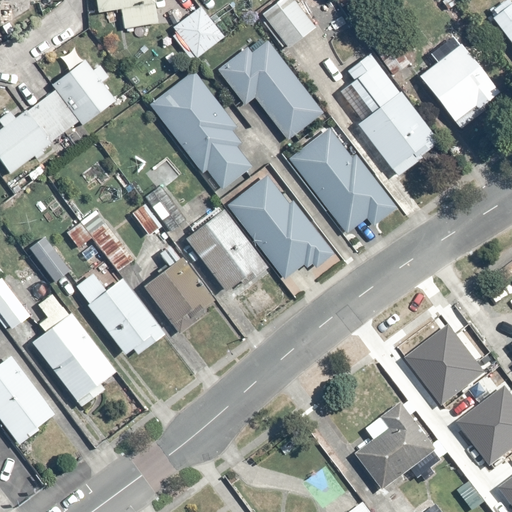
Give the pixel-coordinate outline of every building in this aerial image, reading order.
[(92,0),(95,12),(118,8),(121,29),(158,23),(153,0),(92,0)] [(314,27),(292,0),(277,0),(259,15),(286,49),(314,27)] [(511,0),(509,3),(506,0),(505,0),(491,11),(493,15),(490,18),(511,47),(511,0)] [(222,37),(198,6),(169,28),(192,60),(222,37)] [(321,113),(261,36),(216,71),(242,105),(252,97),(285,140),(321,113)] [(458,43),(417,75),(458,128),(481,111),(477,106),(496,92),(458,43)] [(370,113),(355,125),(397,179),(419,161),(415,155),(435,140),(368,53),(341,74),(370,113)] [(113,99),(101,84),(112,76),(100,61),(90,69),(80,57),(46,84),(50,90),(15,117),(10,110),(0,117),(0,165),(7,175),(76,121),(80,125),(113,99)] [(230,130),(235,126),(192,70),(148,104),(200,172),(203,169),(220,190),(251,166),(234,145),(239,142),(230,130)] [(355,163),(329,128),(287,159),(343,234),(364,218),(370,225),(394,208),(358,161),(355,163)] [(299,265),(302,270),(309,265),(312,268),(314,266),(332,253),(292,201),(288,204),(266,175),(226,206),(281,279),(299,265)] [(143,203),(129,214),(146,237),(160,227),(143,203)] [(263,265),(220,206),(180,236),(223,295),(263,265)] [(135,260),(95,209),(65,233),(82,256),(95,246),(117,274),(135,260)] [(184,223),(175,210),(161,220),(170,233),(184,223)] [(42,234),(26,247),(54,283),(71,270),(42,234)] [(169,326),(210,299),(172,243),(156,253),(165,266),(139,283),(169,326)] [(108,286),(93,265),(68,284),(122,355),(130,348),(134,353),(161,333),(119,278),(108,286)] [(28,316),(0,277),(0,318),(8,330),(28,316)] [(42,331),(28,342),(79,408),(104,389),(100,384),(114,373),(51,292),(36,304),(45,317),(36,324),(42,331)] [(54,412),(10,352),(0,359),(0,423),(14,442),(54,412)] [(438,374),(429,381),(427,379),(404,395),(437,443),(455,431),(458,434),(470,425),(468,422),(496,402),(493,397),(498,393),(491,383),(485,386),(483,384),(489,380),(475,360),(444,382),(438,374)] [(379,491),(412,467),(416,471),(441,453),(434,443),(431,445),(399,402),(362,429),(370,441),(352,454),(379,491)] [(511,412),(498,422),(511,442),(511,412)] [(472,447),(460,433),(444,447),(456,461),(472,447)] [(421,511),(415,511),(404,496),(380,511),(440,511),(434,503),(421,511)] [(367,511),(359,501),(344,511),(367,511)]
